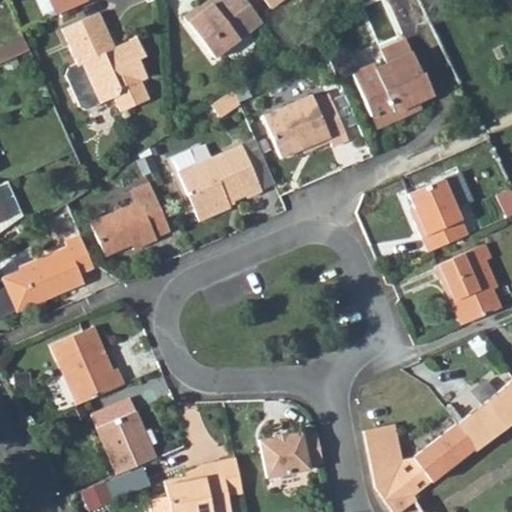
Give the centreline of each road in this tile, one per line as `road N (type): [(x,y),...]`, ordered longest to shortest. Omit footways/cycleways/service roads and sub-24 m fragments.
road 1 (residential): [(326,381),(207,379),(190,371),(165,326),(173,290),(308,228),(327,228),(348,242),(379,313),(377,334),(347,360)]
road 2 (residential): [(326,381),(357,511)]
